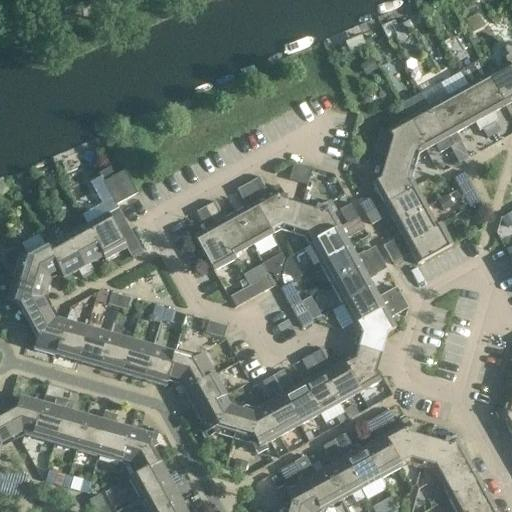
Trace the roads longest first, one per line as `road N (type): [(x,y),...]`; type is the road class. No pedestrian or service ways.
road 1 (residential): [(406,355),(319,332),(265,357),(245,324),(199,304),(154,215),(324,121)]
road 2 (residential): [(461,395),(487,292),(481,266),(417,303),(406,355)]
